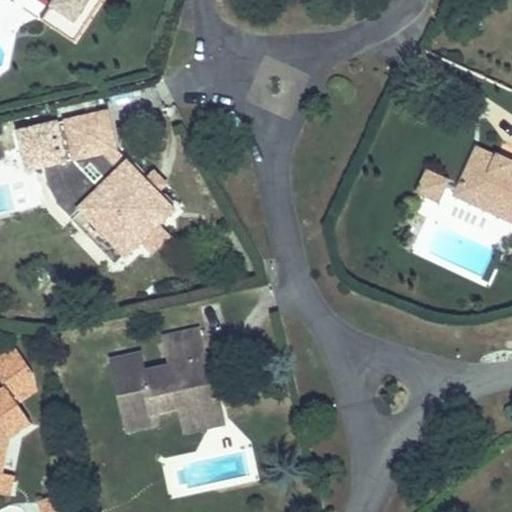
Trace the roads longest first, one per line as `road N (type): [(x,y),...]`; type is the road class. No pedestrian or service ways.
road 1 (residential): [(404,398),(320,325),(278,219),(281,88)]
road 2 (residential): [(281,88),(408,0)]
road 3 (residential): [(200,0),(213,63),(281,88)]
road 4 (residential): [(362,511),(404,398)]
